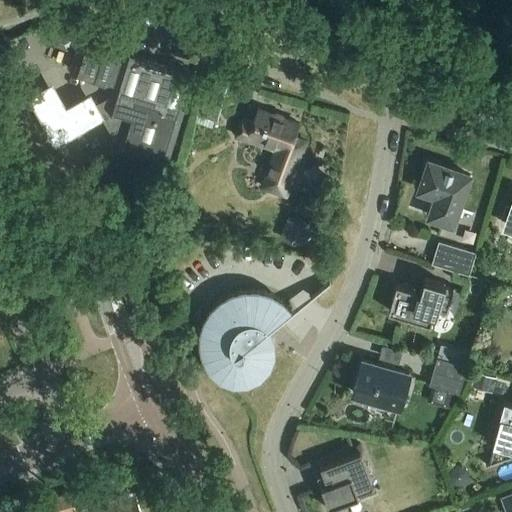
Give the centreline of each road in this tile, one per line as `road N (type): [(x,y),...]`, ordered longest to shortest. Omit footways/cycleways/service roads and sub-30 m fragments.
road 1 (residential): [(288,511),(273,436),(362,257),(401,82)]
road 2 (tertiary): [(148,408),(130,334),(80,207),(0,92)]
road 3 (unclassified): [(401,82),(188,0)]
road 4 (tertiary): [(205,511),(168,415),(148,408)]
